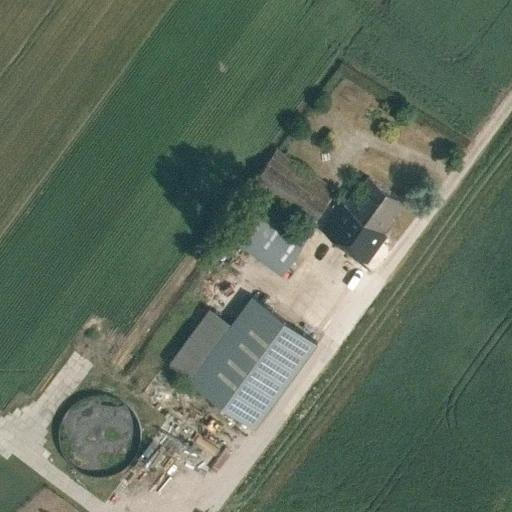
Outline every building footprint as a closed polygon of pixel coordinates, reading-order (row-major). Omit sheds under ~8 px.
[(250,185),(309,227),(337,189),(302,164),(301,164),(277,147),(250,185)] [(354,190),(327,227),(366,257),(395,218),(392,216),(403,201),(369,176),(357,192),(354,190)] [(213,255),(267,294),(310,233),(256,193),(227,234),(213,255)] [(189,376),(255,424),(317,339),(252,291),(189,376)] [(325,298),(310,305),(318,322),(333,315),(325,298)] [(90,491),(84,497),(99,511),(105,506),(90,491)]
